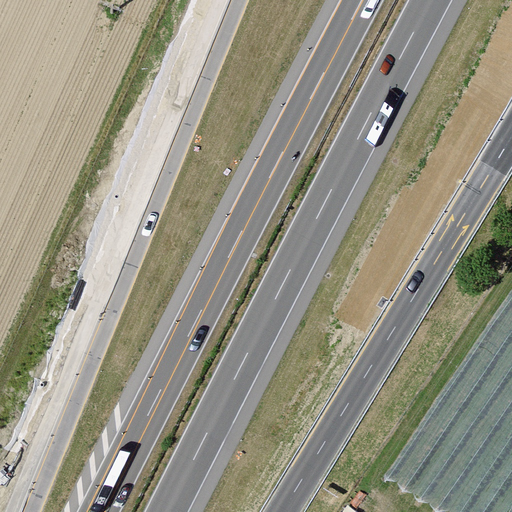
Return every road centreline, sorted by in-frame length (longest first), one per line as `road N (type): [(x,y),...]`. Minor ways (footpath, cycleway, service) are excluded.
road 1 (motorway): [(167,511),(431,0)]
road 2 (motorway): [(362,0),(99,511)]
road 3 (motorway): [(239,0),(33,511)]
road 4 (motorway): [(282,511),(511,136)]
